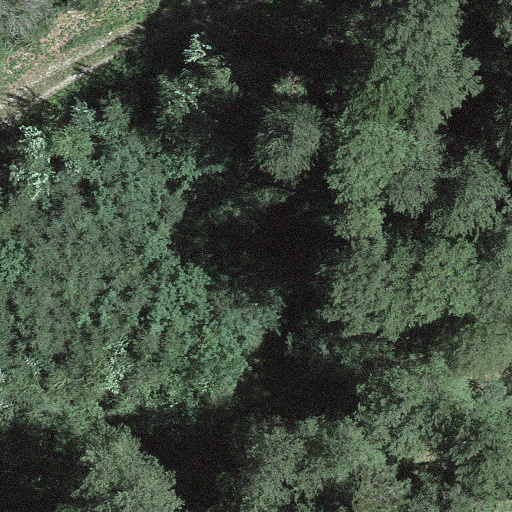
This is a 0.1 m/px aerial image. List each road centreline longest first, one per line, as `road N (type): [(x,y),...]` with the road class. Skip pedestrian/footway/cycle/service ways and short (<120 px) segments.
road 1 (track): [(182,511),(320,276),(511,82)]
road 2 (track): [(245,0),(108,46),(0,119)]
